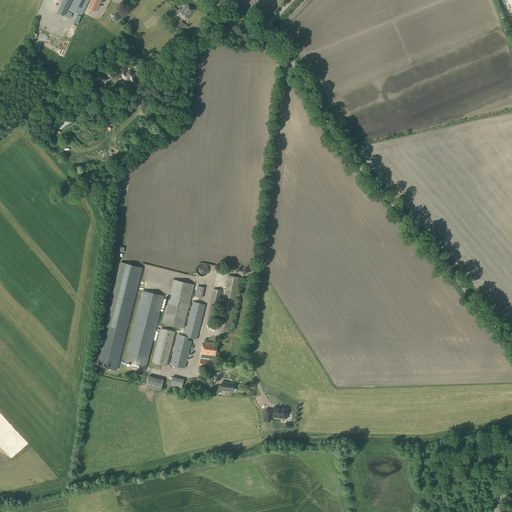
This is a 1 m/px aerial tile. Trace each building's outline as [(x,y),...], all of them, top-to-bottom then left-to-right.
[(89,0),(63,0),(57,13),(64,16),(71,0),(73,0),(69,10),(81,16),(89,0)] [(95,12),(100,0),(91,0),(88,8),(95,12)] [(188,19),(195,11),(187,5),(180,13),(188,19)] [(133,75),(130,71),(129,71),(128,72),(127,72),(126,73),(125,72),(124,72),(121,74),(121,75),(122,76),(122,77),(123,79),(124,79),(126,81),(127,81),(129,79),(131,80),(131,81),(134,85),(135,85),(138,82),(138,81),(135,76),(134,75),(133,75)] [(102,83),(106,80),(100,72),(96,75),(102,83)] [(61,129),(70,122),(68,119),(59,126),(61,129)] [(142,268),(120,263),(95,367),(117,372),(142,268)] [(208,270),(208,268),(207,267),(207,266),(205,265),(205,264),(203,264),(202,264),(201,264),(200,264),(199,265),(198,266),(197,267),(196,269),(196,270),(196,271),(197,272),(198,274),(200,275),(201,276),(202,276),(203,276),(204,276),(206,274),(207,273),(208,272),(208,271),(208,270)] [(228,332),(239,278),(228,275),(217,330),(228,332)] [(183,328),(194,286),(193,286),(193,285),(173,280),(162,323),(183,328)] [(202,298),(205,288),(197,286),(194,296),(202,298)] [(214,326),(221,290),(214,289),(207,325),(214,326)] [(142,291),(133,326),(124,362),(131,364),(130,366),(139,369),(140,366),(146,368),(155,331),(164,297),(142,291)] [(196,339),(205,305),(193,302),(185,336),(178,335),(177,338),(175,347),(170,364),(185,368),(189,351),(191,341),(189,341),(188,341),(189,337),(196,339)] [(166,366),(174,332),(161,329),(152,363),(166,366)] [(203,342),(200,367),(213,369),(214,361),(215,356),(217,344),(203,342)] [(160,390),(163,379),(148,376),(145,387),(160,390)] [(232,392),(232,391),(235,392),(236,390),(236,389),(235,388),(233,387),(233,384),(222,382),(222,386),(219,385),(219,387),(214,386),(213,393),(218,394),(218,392),(221,392),(221,390),(232,392)] [(286,419),(288,409),(274,407),(273,417),(286,419)] [(270,423),(272,409),(265,408),(263,422),(270,423)]
